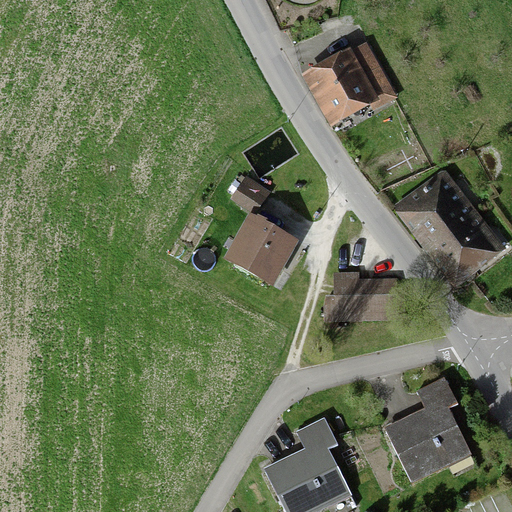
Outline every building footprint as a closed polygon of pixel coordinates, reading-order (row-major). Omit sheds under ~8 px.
[(318,85),(336,119),(374,98),(356,65),(318,85)] [(435,242),(472,213),(441,175),(404,204),(435,242)] [(248,181),(236,201),(252,210),(264,190),(248,181)] [(496,245),(472,213),(435,242),(460,274),(496,245)] [(286,242),(259,228),(244,260),(270,273),(286,242)] [(337,322),(405,324),(406,288),(338,286),(337,322)] [(394,435),(415,480),(469,456),(448,411),(394,435)] [(292,511),(305,511),(346,495),(326,449),(274,471),(292,511)]
